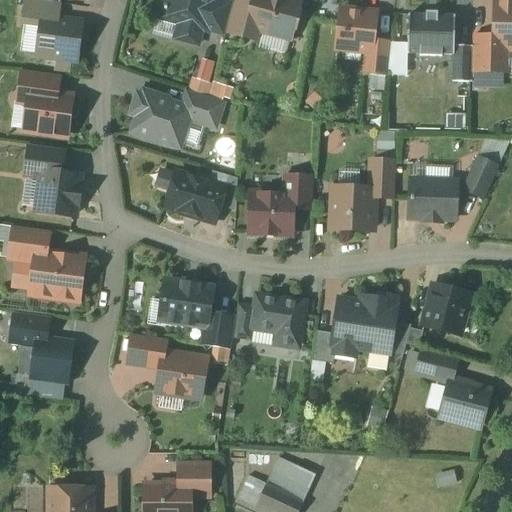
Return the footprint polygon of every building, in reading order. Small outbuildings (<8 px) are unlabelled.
[(40,2),(28,0),(26,0),(23,23),(37,25),(40,2)] [(216,0),(166,0),(163,12),(183,17),(177,39),(197,44),(201,29),(208,31),(216,0)] [(216,0),(208,31),(225,36),(226,34),(234,5),(216,0)] [(254,4),(238,0),(235,0),(234,5),(226,34),(246,39),(249,29),(248,28),(254,4)] [(255,0),(254,4),(248,28),(249,29),(290,40),(300,3),(288,0),(255,0)] [(511,5),(495,5),(494,38),(494,48),(504,49),(511,48),(511,5)] [(376,15),(341,11),(337,49),(364,52),(372,53),(373,42),(376,15)] [(438,14),(426,13),(426,16),(409,16),(408,55),(420,55),(420,57),(442,58),(442,56),(453,56),(454,56),(454,47),(455,17),(438,17),(438,14)] [(82,25),(42,20),(37,56),(77,61),(82,25)] [(494,38),(473,37),(472,48),(472,73),(484,73),(504,74),(504,49),(494,48),(494,38)] [(391,44),(373,42),(372,53),(364,52),(362,73),(388,76),(391,44)] [(472,48),(454,47),(454,56),(453,56),(452,83),(472,83),(472,73),(472,48)] [(59,77),(23,72),(20,92),(30,93),(30,92),(56,95),(59,77)] [(484,73),(472,73),(472,83),(484,84),(484,73)] [(184,108),(163,101),(164,98),(143,91),(141,97),(138,96),(132,116),(138,118),(133,133),(150,139),(150,141),(161,145),(162,143),(179,148),(189,120),(192,110),(184,108)] [(56,95),(30,92),(30,93),(25,132),(66,138),(72,98),(56,95)] [(223,102),(189,92),(184,108),(192,110),(189,120),(214,128),(223,102)] [(64,154),(29,149),(25,176),(42,178),(43,171),(62,174),(64,154)] [(499,169),(476,158),(462,191),(484,201),(499,169)] [(396,163),(373,162),(372,190),(373,190),(373,198),(395,199),(396,163)] [(62,174),(43,171),(42,178),(37,213),(74,218),(76,205),(78,205),(80,190),(78,190),(79,176),(62,174)] [(225,189),(176,174),(166,208),(199,218),(198,220),(215,225),(221,202),(225,189)] [(238,180),(229,177),(225,189),(221,202),(236,206),(238,180)] [(314,179),(287,177),(286,197),(293,197),(292,210),(312,211),(314,179)] [(456,184),(411,182),(409,219),(455,221),(456,184)] [(372,190),(334,189),(332,231),(371,232),(373,198),(373,190),(372,190)] [(286,197),(251,196),(249,234),(262,234),(262,236),(275,237),(275,235),(291,235),(292,210),(293,197),(286,197)] [(49,233),(14,228),(10,260),(35,263),(36,253),(46,255),(49,233)] [(46,255),(36,253),(35,263),(31,295),(78,301),(84,260),(46,255)] [(212,289),(166,282),(160,321),(205,328),(206,329),(209,315),(212,289)] [(469,296),(434,287),(423,327),(459,336),(469,296)] [(362,297),(361,303),(339,300),(333,335),(330,355),(335,355),(355,358),(356,350),(370,352),(389,355),(390,355),(390,353),(395,324),(396,317),(394,317),(397,298),(378,296),(378,300),(362,297)] [(304,305),(257,298),(255,307),(252,329),(253,329),(278,333),(277,345),(298,348),(304,305)] [(255,307),(238,304),(235,319),(232,340),(251,342),(253,329),(252,329),(255,307)] [(235,319),(209,315),(206,329),(205,328),(202,346),(214,348),(230,351),(232,340),(235,319)] [(49,321),(14,317),(10,343),(37,347),(38,340),(47,341),(49,321)] [(411,326),(395,324),(390,353),(404,355),(406,345),(410,330),(411,326)] [(423,333),(410,330),(406,345),(419,348),(423,333)] [(333,335),(317,332),(312,362),(333,365),(335,355),(330,355),(333,335)] [(166,341),(132,336),(128,363),(160,368),(163,354),(164,354),(166,341)] [(47,341),(38,340),(37,347),(32,379),(67,383),(72,345),(47,341)] [(230,351),(214,348),(211,364),(228,366),(230,351)] [(389,355),(370,352),(367,369),(386,372),(389,355)] [(457,362),(422,353),(416,374),(449,383),(450,382),(451,383),(457,362)] [(164,354),(163,354),(160,368),(157,393),(201,399),(207,361),(164,354)] [(451,383),(450,382),(449,383),(440,418),(480,428),(490,393),(451,383)] [(209,467),(179,467),(179,486),(190,486),(190,497),(209,497),(209,467)] [(289,482),(272,475),(257,507),(267,511),(298,511),(315,476),(296,467),(289,482)] [(179,486),(145,486),(144,511),(190,511),(190,497),(190,486),(179,486)] [(91,511),(92,490),(50,490),(49,511),(91,511)]
